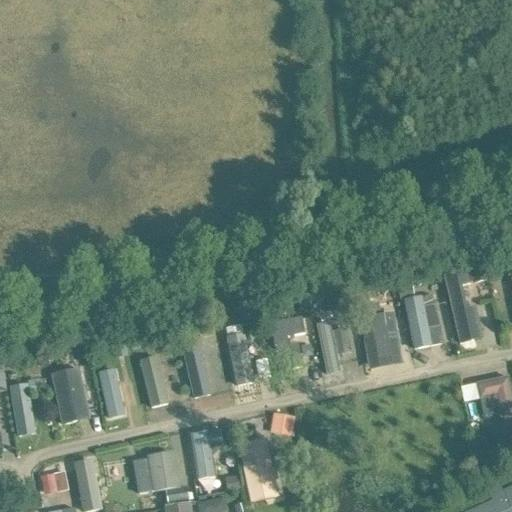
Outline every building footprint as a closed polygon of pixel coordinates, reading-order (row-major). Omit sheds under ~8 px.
[(482,262),(468,266),(472,281),(486,278),(482,262)] [(466,310),(460,286),(469,284),(466,272),(444,277),(460,344),(473,341),(470,328),(479,326),(475,308),(466,310)] [(410,274),(394,277),(396,287),(412,284),(410,274)] [(411,289),(398,291),(400,300),(413,297),(411,289)] [(335,292),(327,293),(328,302),(330,309),(338,308),(335,292)] [(327,293),(307,297),(309,306),(328,302),(327,293)] [(420,299),(405,302),(415,350),(442,344),(439,328),(434,306),(422,308),(420,299)] [(307,304),(298,306),(299,313),(309,311),(307,304)] [(374,305),(363,307),(365,318),(376,316),(374,305)] [(255,313),(243,316),(245,325),(257,323),(255,313)] [(279,372),(293,370),(289,346),(287,338),(305,334),(302,318),(270,324),(273,337),(279,372)] [(373,368),(386,366),(381,339),(394,336),(390,318),(380,320),(364,323),(373,368)] [(331,334),(329,322),(316,324),(319,338),(327,376),(340,373),(336,355),(350,352),(346,331),(331,334)] [(196,326),(181,330),(183,338),(198,334),(196,326)] [(238,387),(253,383),(244,336),(228,339),(238,387)] [(138,339),(130,340),(132,350),(139,349),(138,339)] [(125,347),(114,349),(116,358),(128,355),(125,347)] [(184,352),(194,399),(210,395),(199,348),(184,352)] [(141,363),(152,409),(167,405),(157,359),(141,363)] [(63,425),(78,422),(86,403),(79,370),(52,376),(63,425)] [(108,418),(124,415),(115,372),(99,375),(108,418)] [(511,396),(508,378),(476,385),(480,400),(481,400),(496,396),(500,415),(505,437),(505,436),(508,448),(511,447),(511,396)] [(37,381),(28,383),(30,394),(39,393),(37,381)] [(19,437),(35,435),(27,387),(11,389),(19,437)] [(275,416),(273,426),(292,429),(294,419),(275,416)] [(208,434),(192,437),(199,481),(214,478),(211,455),(216,454),(222,445),(220,432),(208,434)] [(240,447),(248,484),(265,481),(265,483),(276,481),(274,470),(271,470),(265,442),(240,447)] [(132,463),(138,495),(178,487),(173,456),(132,463)] [(84,511),(88,511),(101,510),(97,487),(92,462),(76,466),(78,476),(80,487),(84,511)] [(53,476),(41,478),(44,496),(56,493),(53,476)] [(239,478),(227,480),(228,492),(241,490),(239,478)] [(494,502),(472,511),(510,511),(498,485),(489,489),(494,502)] [(190,502),(187,487),(165,491),(168,506),(190,502)] [(13,497),(2,497),(3,508),(13,508),(13,497)] [(203,501),(204,511),(230,511),(229,497),(203,501)]
